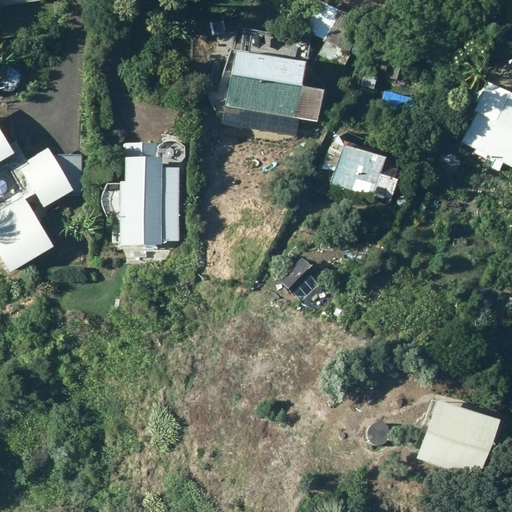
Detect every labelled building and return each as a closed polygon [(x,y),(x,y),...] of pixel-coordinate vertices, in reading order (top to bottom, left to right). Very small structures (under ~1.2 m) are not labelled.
[(321,39),(335,9),(317,0),(316,0),(303,29),(321,39)] [(385,0),(363,0),(360,5),(377,14),(385,0)] [(345,52),(323,41),(318,52),(339,63),(345,52)] [(404,81),(411,47),(391,43),(384,77),(404,81)] [(229,47),(219,103),(311,118),(317,88),(292,84),(296,58),(229,47)] [(508,164),(511,156),(511,96),(480,81),(466,108),(471,110),(457,139),(508,164)] [(326,132),(316,165),(328,169),(324,181),(332,183),(329,193),(356,201),(359,192),(388,201),(402,156),(326,132)] [(175,240),(172,165),(154,166),(152,140),(119,141),(120,153),(113,153),(114,179),(110,179),(113,243),(175,240)] [(13,167),(36,205),(60,191),(79,193),(78,157),(48,156),(43,147),(23,159),(25,160),(13,167)] [(16,195),(0,204),(0,269),(44,244),(16,195)] [(299,257),(276,281),(288,291),(289,290),(298,299),(314,282),(309,277),(314,272),(299,257)] [(495,420),(428,398),(408,455),(475,477),(481,458),(477,457),(487,425),(493,427),(495,420)]
